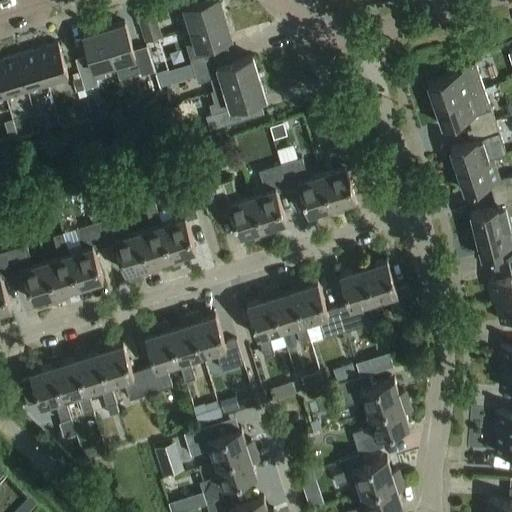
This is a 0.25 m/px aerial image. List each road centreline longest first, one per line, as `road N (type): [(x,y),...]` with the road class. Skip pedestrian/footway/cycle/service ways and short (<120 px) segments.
road 1 (residential): [(425,511),(445,374),(444,310),(421,217)]
road 2 (residential): [(295,511),(220,272)]
road 3 (residential): [(0,342),(220,272)]
road 4 (residential): [(220,272),(421,217)]
road 5 (residential): [(421,217),(360,41)]
road 6 (unclassified): [(505,0),(360,41)]
